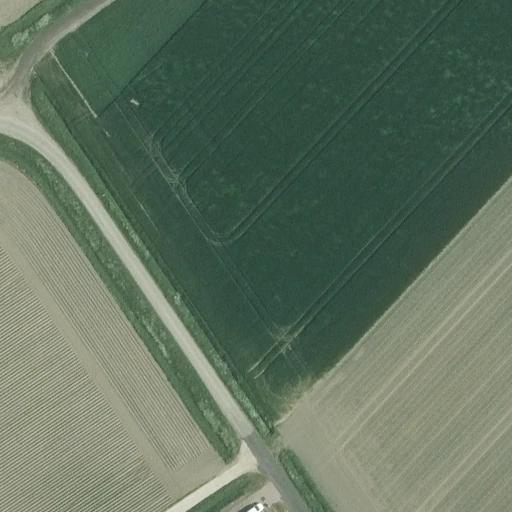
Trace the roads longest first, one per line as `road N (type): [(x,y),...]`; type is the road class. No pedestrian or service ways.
road 1 (unclassified): [(303,511),(56,159),(32,136),(0,123)]
road 2 (track): [(32,136),(28,80),(39,57),(112,0)]
